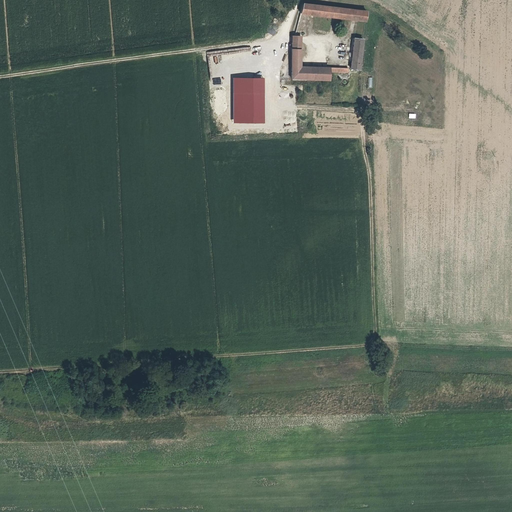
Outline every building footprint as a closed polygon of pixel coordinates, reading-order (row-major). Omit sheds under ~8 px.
[(292,42),(298,42),(303,21),(364,31),(365,21),(300,9),(292,42)] [(300,42),(298,42),(292,42),(290,42),(290,50),(299,50),(300,42)] [(361,49),(351,48),(347,77),(357,78),(361,49)] [(298,87),(298,73),(299,50),(290,50),(290,60),(289,92),(315,93),(315,88),(298,87)] [(327,89),(327,80),(328,75),(298,73),(298,87),(315,88),(327,89)]
